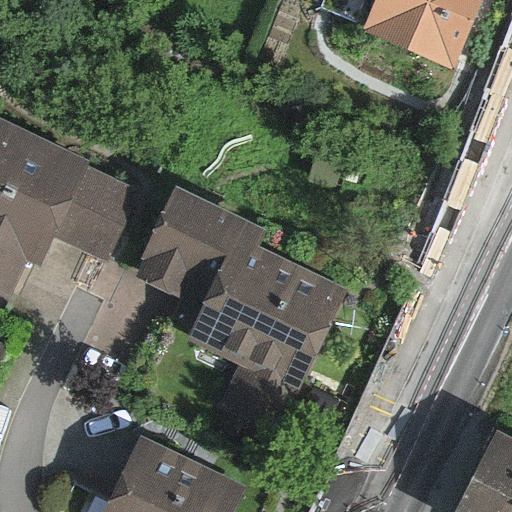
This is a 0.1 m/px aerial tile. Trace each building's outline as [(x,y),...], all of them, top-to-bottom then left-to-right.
[(472,0),(360,0),(359,5),(451,47),(472,0)] [(153,227),(0,155),(0,311),(92,355),(153,227)] [(267,234),(175,191),(134,283),(180,302),(188,284),(204,288),(193,308),(204,313),(192,344),(222,359),(303,393),(350,293),(264,250),(267,234)] [(0,387),(11,362),(0,356),(0,387)] [(511,511),(511,447),(506,444),(471,511),(511,511)] [(250,511),(254,503),(151,459),(128,511),(250,511)]
